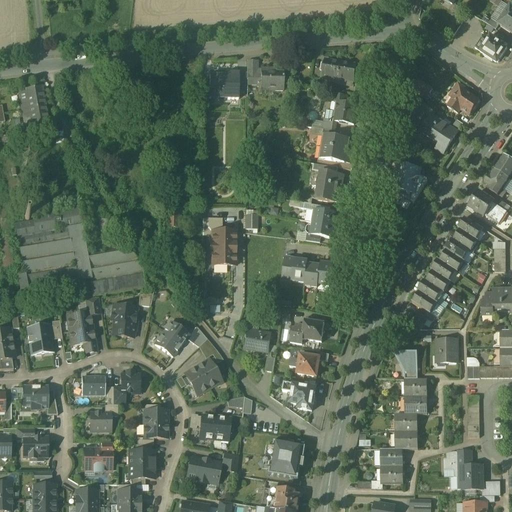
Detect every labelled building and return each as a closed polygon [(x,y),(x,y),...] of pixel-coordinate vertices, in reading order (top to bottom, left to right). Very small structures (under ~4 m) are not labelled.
[(499,25),(498,26),(499,26),(511,34),(511,9),(510,8),(499,25)] [(499,25),(485,17),(482,22),(496,31),(499,26),(498,26),(499,25)] [(496,31),(487,26),(484,30),(493,36),(496,31)] [(507,49),(490,38),(487,43),(482,40),(476,50),(497,64),(507,49)] [(341,64),(325,61),(322,78),(338,81),(341,64)] [(252,75),(247,75),(247,86),(262,86),(262,71),(259,71),(259,63),(252,63),(252,75)] [(357,67),(341,64),(338,81),(342,81),(341,86),(350,88),(351,83),(354,83),(357,67)] [(276,70),(262,70),(262,71),(262,86),(262,90),(273,90),(272,92),(280,92),(280,90),(284,90),(284,73),(276,73),(276,70)] [(239,77),(210,77),(210,83),(210,101),(239,101),(239,86),(247,86),(247,75),(239,75),(239,77)] [(152,81),(128,84),(130,103),(145,101),(145,105),(155,104),(152,81)] [(433,91),(418,82),(419,82),(415,88),(414,88),(428,98),(429,97),(428,97),(432,91),(433,91)] [(479,103),(463,92),(465,90),(458,85),(451,96),(455,98),(448,109),(458,116),(460,112),(470,118),(479,103)] [(42,88),(26,91),(32,128),(33,131),(49,128),(42,88)] [(367,90),(357,88),(355,95),(366,97),(367,90)] [(26,93),(19,94),(25,130),(32,128),(26,93)] [(347,98),(333,96),(332,103),(338,104),(338,103),(346,105),(347,98)] [(346,105),(338,103),(338,104),(336,113),(336,114),(338,114),(337,124),(354,127),(356,114),(355,114),(356,106),(346,105)] [(434,113),(421,105),(414,103),(410,127),(422,128),(423,129),(431,117),(432,117),(434,113)] [(336,113),(327,112),(325,121),(334,122),(334,123),(337,124),(338,114),(336,114),(336,113)] [(432,117),(431,117),(423,129),(421,134),(439,146),(436,151),(444,156),(459,133),(458,133),(457,134),(449,128),(451,125),(445,121),(443,125),(432,117)] [(325,121),(324,132),(335,134),(337,124),(334,123),(334,122),(325,121)] [(335,134),(324,132),(323,138),(325,138),(340,140),(341,134),(335,134)] [(54,145),(65,144),(64,133),(54,133),(54,145)] [(340,140),(325,138),(323,151),(320,150),(317,167),(321,168),(321,162),(341,165),(340,171),(352,173),(355,154),(349,153),(351,142),(340,140)] [(511,163),(504,158),(494,172),(509,181),(511,176),(511,163)] [(341,165),(321,162),(321,168),(334,170),(340,171),(341,165)] [(422,171),(396,167),(391,194),(397,195),(414,205),(428,182),(420,178),(421,172),(422,172),(422,171)] [(509,181),(494,172),(491,178),(489,177),(488,179),(486,179),(485,180),(485,184),(484,185),(491,189),(489,191),(499,197),(503,199),(506,194),(502,192),(509,181)] [(323,174),(321,173),(316,201),(341,205),(342,194),(340,194),(343,177),(333,175),(323,174)] [(494,203),(479,194),(469,208),(484,218),(485,217),(494,203)] [(510,209),(496,199),(494,203),(508,213),(510,209)] [(176,200),(163,200),(163,209),(168,209),(168,229),(177,229),(177,212),(182,212),(182,207),(176,207),(176,200)] [(508,213),(494,203),(485,217),(499,226),(508,213)] [(47,215),(45,208),(32,211),(33,217),(19,220),(20,226),(15,226),(20,251),(17,251),(18,257),(21,256),(25,278),(18,279),(20,293),(91,281),(92,291),(84,292),(85,299),(147,290),(143,267),(129,250),(121,251),(120,245),(114,246),(115,249),(112,249),(113,253),(87,257),(78,209),(47,215)] [(339,216),(314,212),(312,225),(314,225),(337,229),(339,216)] [(257,217),(245,217),(245,231),(257,231),(257,225),(257,217)] [(484,231),(465,220),(459,230),(458,231),(460,232),(460,231),(476,242),(477,242),(483,232),(484,231)] [(108,221),(99,223),(103,243),(112,241),(108,221)] [(222,221),(202,221),(202,238),(213,238),(213,233),(222,233),(222,221)] [(311,227),(309,227),(306,229),(306,234),(307,237),(307,236),(312,237),(314,225),(312,225),(311,227)] [(337,229),(314,225),(312,237),(321,239),(335,241),(337,229)] [(476,242),(460,231),(460,232),(453,242),(470,253),(471,254),(472,253),(478,244),(478,243),(477,242),(476,242)] [(222,233),(213,233),(213,238),(213,244),(211,244),(211,257),(212,257),(212,268),(235,267),(236,258),(234,256),(234,245),(236,243),(236,233),(222,233)] [(307,236),(307,237),(306,243),(320,245),(321,239),(312,237),(307,236)] [(11,238),(0,240),(0,245),(5,273),(17,271),(11,238)] [(470,253),(453,242),(452,241),(445,251),(446,252),(463,263),(470,253)] [(463,263),(446,252),(440,262),(440,263),(456,273),(456,274),(458,275),(465,264),(463,263)] [(295,261),(286,260),(283,283),(292,284),(295,261)] [(308,263),(295,261),(292,284),(305,286),(308,266),(308,263)] [(456,273),(440,263),(440,262),(438,261),(431,272),(433,274),(433,273),(449,284),(456,274),(456,273)] [(334,266),(321,264),(321,267),(318,287),(331,289),(334,267),(334,266)] [(321,267),(308,266),(305,286),(305,289),(318,290),(318,287),(321,267)] [(345,269),(334,267),(331,289),(331,290),(342,291),(345,269)] [(449,284),(433,273),(433,274),(426,283),(426,284),(443,294),(444,296),(451,285),(449,284)] [(443,294),(426,284),(426,283),(425,282),(418,293),(419,294),(436,305),(436,304),(443,294)] [(511,292),(493,292),(493,295),(493,313),(511,312),(511,292)] [(154,293),(140,295),(138,307),(150,309),(154,293)] [(436,305),(419,294),(412,305),(422,311),(430,316),(438,305),(436,304),(436,305)] [(493,295),(486,295),(486,300),(483,300),(483,303),(482,303),(482,318),(493,317),(493,313),(493,295)] [(99,300),(85,301),(87,315),(90,314),(91,317),(101,316),(99,300)] [(137,310),(113,307),(111,322),(114,323),(113,329),(115,329),(114,338),(133,340),(137,310)] [(430,316),(422,311),(419,316),(428,322),(431,324),(435,319),(430,316)] [(87,315),(67,318),(69,334),(93,330),(91,317),(90,314),(87,315)] [(19,330),(17,315),(11,315),(13,331),(19,330)] [(428,322),(419,316),(415,321),(425,327),(428,322)] [(318,321),(307,319),(306,323),(305,329),(296,328),(296,332),(293,331),(291,345),(302,346),(303,341),(322,344),(323,335),(325,334),(326,330),(324,328),(324,326),(318,325),(318,321)] [(62,340),(60,323),(52,324),(52,328),(50,328),(52,342),(62,340)] [(189,337),(171,324),(163,335),(181,348),(189,337)] [(50,326),(26,329),(30,359),(54,355),(52,342),(50,328),(50,326)] [(197,329),(188,342),(198,349),(199,349),(207,341),(197,329)] [(9,330),(0,331),(0,346),(13,345),(12,341),(11,341),(9,330)] [(93,330),(69,334),(71,348),(83,346),(84,350),(92,348),(91,345),(95,344),(93,330)] [(272,336),(247,332),(244,351),(269,355),(272,336)] [(511,332),(502,333),(502,351),(511,350),(511,332)] [(181,348),(163,335),(155,346),(173,359),(181,348)] [(207,341),(199,349),(205,361),(212,357),(217,354),(207,341)] [(457,342),(437,342),(437,362),(446,362),(446,365),(457,365),(457,342)] [(13,345),(0,346),(0,362),(12,360),(14,360),(12,349),(13,349),(13,345)] [(511,350),(502,351),(503,368),(503,369),(509,369),(511,368),(511,350)] [(329,356),(301,352),(301,357),(320,360),(319,362),(328,364),(329,356)] [(217,354),(212,357),(217,365),(223,362),(220,358),(217,354)] [(418,355),(394,355),(404,375),(404,381),(407,381),(418,381),(418,355)] [(320,360),(301,357),(300,363),(291,362),(290,369),(299,371),(298,376),(317,379),(319,362),(320,360)] [(276,361),(268,359),(266,373),(273,375),(276,361)] [(12,360),(0,362),(0,371),(13,371),(12,360)] [(209,362),(188,375),(185,377),(186,379),(186,380),(197,398),(217,386),(216,386),(222,383),(220,380),(209,362)] [(133,373),(126,373),(126,376),(121,376),(121,389),(121,396),(125,396),(140,396),(139,376),(133,376),(133,373)] [(105,379),(89,379),(89,378),(81,379),(81,397),(105,397),(105,379)] [(186,388),(181,379),(176,382),(181,390),(186,388)] [(418,381),(407,381),(407,399),(427,399),(427,381),(418,381)] [(316,390),(284,385),(283,394),(292,395),(290,405),(299,407),(298,410),(312,413),(313,406),(314,406),(316,397),(315,397),(316,390)] [(47,389),(23,389),(23,390),(23,395),(22,395),(21,401),(20,409),(31,409),(31,413),(40,412),(40,411),(47,411),(47,396),(47,389)] [(121,396),(121,389),(113,389),(113,407),(118,407),(125,407),(125,396),(121,396)] [(23,390),(11,390),(11,401),(21,401),(22,395),(23,395),(23,390)] [(57,417),(54,395),(47,396),(47,411),(47,417),(57,417)] [(244,399),(227,402),(228,409),(243,410),(244,399)] [(427,399),(407,399),(407,416),(418,416),(428,416),(427,399)] [(113,407),(112,407),(107,407),(105,407),(105,415),(111,415),(111,418),(117,419),(118,407),(113,407)] [(160,413),(145,413),(145,419),(144,419),(144,427),(168,427),(168,420),(167,420),(167,413),(160,413)] [(100,415),(95,415),(90,415),(91,432),(100,432),(100,433),(111,433),(111,418),(111,415),(105,415),(100,415)] [(407,416),(397,416),(397,434),(418,434),(418,416),(407,416)] [(215,419),(201,417),(201,419),(196,418),(195,428),(200,429),(199,438),(205,439),(205,441),(214,442),(216,418),(215,419)] [(230,420),(220,419),(220,418),(216,418),(214,442),(221,442),(221,444),(228,445),(230,420)] [(168,427),(144,427),(144,435),(145,435),(145,440),(145,441),(153,441),(167,441),(167,434),(168,434),(168,427)] [(16,431),(3,431),(3,437),(3,438),(3,439),(10,439),(10,442),(16,442),(16,431)] [(34,431),(16,431),(16,442),(16,443),(23,443),(23,439),(34,439),(34,431)] [(418,434),(397,434),(397,451),(403,451),(418,451),(418,434)] [(3,438),(3,437),(0,436),(0,457),(0,459),(5,463),(9,459),(10,459),(10,442),(10,439),(3,439),(3,438)] [(34,439),(23,439),(23,443),(23,460),(29,460),(29,461),(36,461),(36,460),(47,459),(47,439),(34,439)] [(306,448),(272,443),(267,476),(299,481),(301,469),(304,469),(305,461),(304,460),(306,448)] [(117,445),(101,445),(101,452),(111,452),(111,457),(117,457),(117,445)] [(397,451),(382,452),(383,469),(403,469),(403,451),(397,451)] [(101,452),(85,452),(85,469),(94,469),(94,473),(102,473),(102,471),(111,471),(111,457),(111,452),(101,452)] [(135,453),(131,453),(131,459),(129,459),(129,467),(152,467),(152,460),(154,458),(154,453),(152,453),(135,453)] [(238,458),(225,455),(222,468),(230,469),(229,474),(236,474),(238,458)] [(221,465),(191,460),(187,482),(208,486),(209,481),(217,483),(221,465)] [(471,461),(457,461),(458,479),(462,479),(462,492),(483,491),(482,467),(472,467),(471,461)] [(152,467),(129,467),(129,475),(131,475),(131,481),(145,481),(154,481),(154,476),(152,474),(152,467)] [(403,469),(383,469),(383,487),(403,486),(403,469)] [(12,485),(0,484),(0,499),(12,499),(12,485)] [(56,487),(34,487),(34,493),(33,493),(33,501),(56,501),(56,487)] [(295,494),(276,491),(276,492),(270,491),(269,493),(268,501),(266,510),(275,511),(297,511),(298,510),(296,508),(298,498),(294,497),(295,494)] [(269,493),(263,492),(261,510),(266,510),(268,501),(269,493)] [(90,493),(76,493),(76,507),(97,507),(97,494),(97,493),(90,493)] [(136,493),(118,493),(118,507),(140,507),(140,493),(136,493)] [(12,499),(0,499),(0,511),(10,511),(11,507),(12,504),(12,499)] [(55,511),(56,501),(33,501),(32,511),(55,511)] [(231,511),(232,505),(219,502),(217,511),(231,511)] [(474,502),(473,504),(464,504),(463,511),(486,511),(488,511),(488,504),(476,504),(474,502)] [(208,511),(209,507),(182,503),(181,511),(208,511)]
